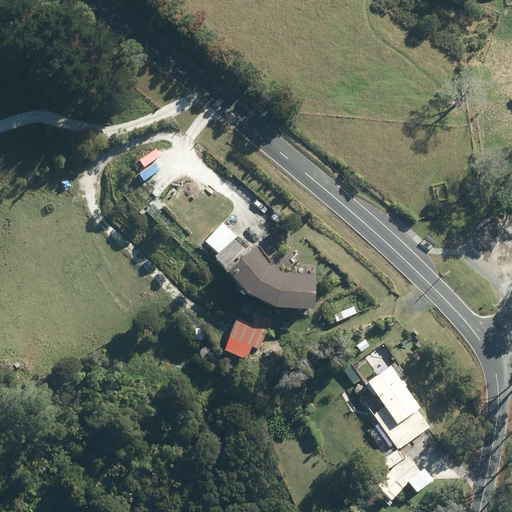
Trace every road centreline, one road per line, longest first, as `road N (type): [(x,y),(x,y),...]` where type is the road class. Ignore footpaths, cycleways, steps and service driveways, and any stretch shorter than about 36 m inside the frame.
road 1 (tertiary): [(95,0),(383,240),(490,355)]
road 2 (tertiary): [(490,355),(498,406),(479,511)]
